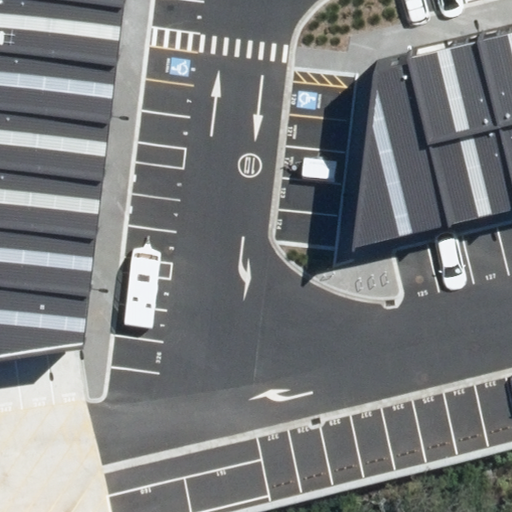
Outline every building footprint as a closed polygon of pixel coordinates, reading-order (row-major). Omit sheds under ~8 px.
[(87,0),(0,0),(0,48),(117,62),(124,4),(87,0)] [(511,27),(475,37),(495,123),(511,118),(511,27)] [(404,54),(425,140),(495,123),(475,37),(404,54)] [(0,48),(0,106),(110,120),(117,62),(0,48)] [(425,140),(404,54),(374,62),(341,252),(445,226),(425,140)] [(0,106),(0,165),(103,177),(110,120),(0,106)] [(511,118),(495,123),(511,191),(511,118)] [(425,140),(445,226),(511,210),(511,191),(495,123),(425,140)] [(211,142),(159,144),(167,307),(218,304),(211,142)] [(0,165),(0,223),(96,235),(103,177),(0,165)] [(0,223),(0,282),(89,293),(96,235),(0,223)] [(89,293),(0,282),(0,358),(84,345),(89,293)]
